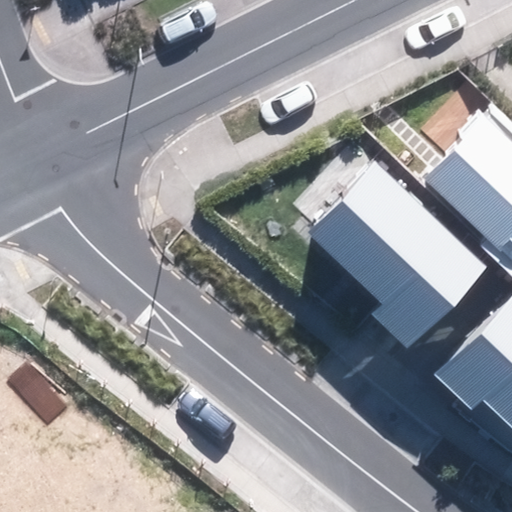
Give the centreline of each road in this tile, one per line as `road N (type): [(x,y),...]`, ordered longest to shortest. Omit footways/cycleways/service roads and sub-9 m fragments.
road 1 (residential): [(378,489),(100,239),(40,148)]
road 2 (tertiary): [(40,148),(335,0)]
